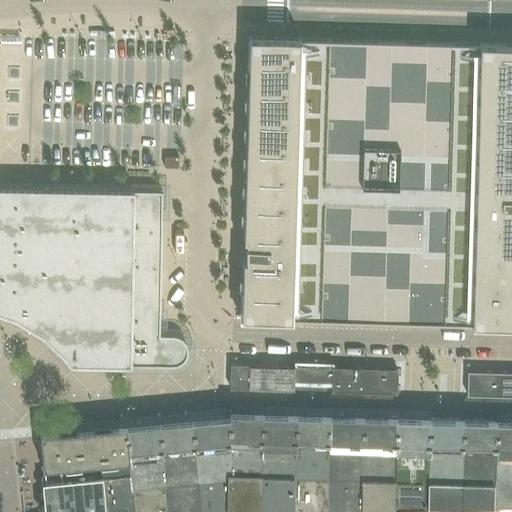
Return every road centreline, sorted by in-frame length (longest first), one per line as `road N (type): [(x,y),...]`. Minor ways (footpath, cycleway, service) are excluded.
road 1 (unclassified): [(209,8),(204,318),(214,330),(511,339)]
road 2 (unknown): [(439,36),(453,338)]
road 3 (tertiary): [(511,16),(209,8)]
road 4 (tertiary): [(209,8),(0,7)]
